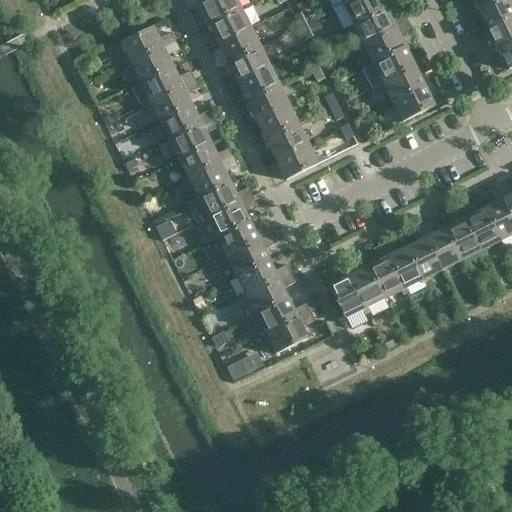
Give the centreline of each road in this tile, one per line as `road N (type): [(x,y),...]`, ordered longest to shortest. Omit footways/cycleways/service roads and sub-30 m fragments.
road 1 (residential): [(310,219),(491,128)]
road 2 (residential): [(491,128),(428,0)]
